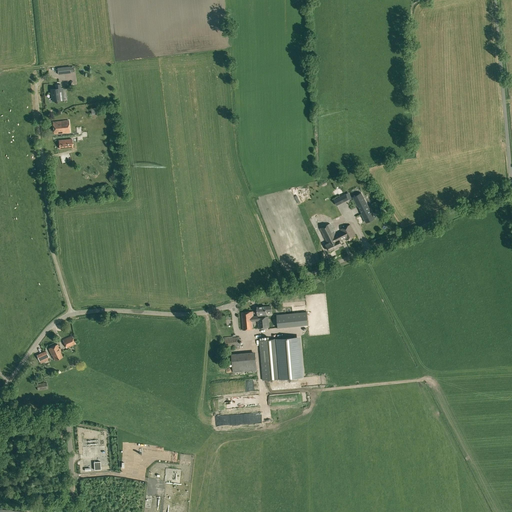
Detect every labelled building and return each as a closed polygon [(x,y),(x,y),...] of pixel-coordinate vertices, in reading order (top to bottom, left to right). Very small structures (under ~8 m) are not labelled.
[(55,89),(51,89),(51,95),(52,95),(53,101),(64,99),(64,93),(61,93),(60,84),(55,85),(55,89)] [(53,122),(54,133),(69,132),(68,121),(53,122)] [(59,140),(60,149),(73,147),(71,139),(59,140)] [(372,200),(369,196),(368,196),(365,192),(364,193),(369,202),(372,200)] [(358,206),(366,202),(361,193),(353,197),(358,207),(358,206)] [(370,209),(362,213),(361,214),(366,223),(374,219),(370,209)] [(326,245),(329,251),(342,245),(340,241),(345,238),(346,240),(355,236),(350,225),(340,229),(341,231),(335,234),(330,224),(320,229),(327,243),(325,244),(326,245)] [(241,312),(243,330),(253,329),(252,321),(257,321),(258,328),(269,327),(268,316),(266,317),(266,314),(266,311),(271,311),(271,306),(265,306),(257,307),(257,314),(258,314),(258,316),(253,316),(253,311),(241,312)] [(307,311),(276,314),(278,328),(308,325),(307,311)] [(63,340),(66,348),(75,344),(72,336),(63,340)] [(225,347),(240,345),(239,337),(231,338),(231,336),(222,337),(222,341),(225,341),(225,347)] [(300,336),(259,340),(263,380),(304,377),(300,336)] [(53,355),(55,360),(62,357),(60,351),(61,351),(58,344),(49,348),(52,355),(53,355)] [(40,361),(41,363),(48,360),(48,358),(49,357),(46,350),(37,355),(40,361)] [(231,354),(233,372),(257,370),(255,352),(231,354)] [(242,408),(246,409),(246,399),(236,398),(236,404),(239,405),(239,407),(242,408)] [(150,507),(158,507),(158,505),(160,505),(160,497),(150,497),(150,507)]
